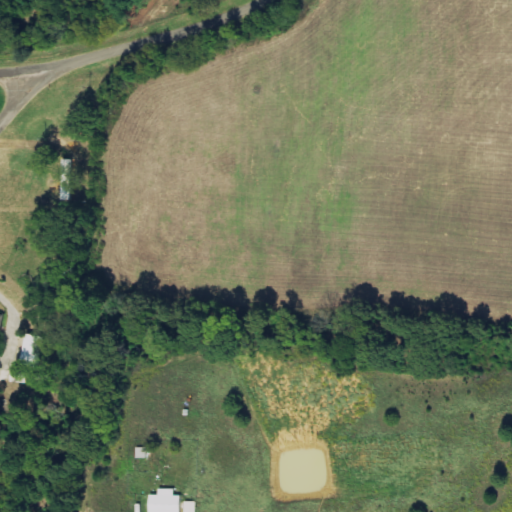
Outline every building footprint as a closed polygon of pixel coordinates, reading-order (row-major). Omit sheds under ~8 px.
[(46,338),(28,334),(21,364),(40,368),(46,338)] [(12,382),(25,382),(26,371),(12,370),(12,382)] [(138,458),(146,458),(147,448),(139,448),(138,458)] [(183,511),(183,496),(176,496),(176,489),(161,489),(161,495),(152,495),(152,511),(183,511)] [(197,511),(197,502),(186,502),(186,511),(197,511)]
